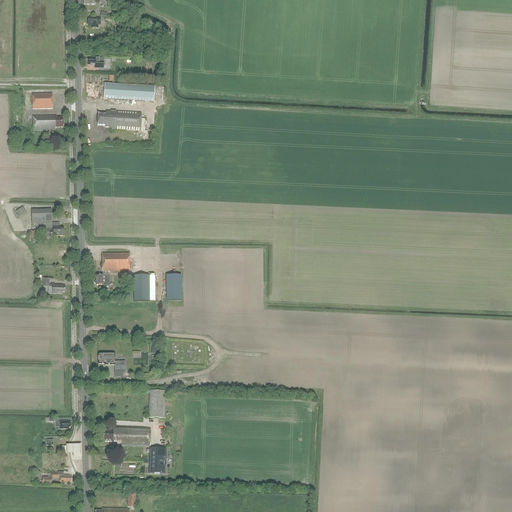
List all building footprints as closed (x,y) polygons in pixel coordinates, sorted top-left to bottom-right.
[(88,25),(91,25),(91,29),(98,29),(98,25),(100,25),(101,18),(88,18),(88,20),(87,20),(87,21),(88,21),(88,25)] [(105,59),(100,59),(96,59),(96,58),(88,58),(88,65),(96,65),(96,68),(105,68),(105,59)] [(153,102),(154,97),(154,86),(104,83),(103,97),(105,99),(153,102)] [(52,94),(32,94),(33,110),(53,109),(52,94)] [(98,114),(98,125),(105,126),(105,127),(109,128),(109,129),(140,131),(140,130),(145,131),(145,119),(140,119),(141,114),(106,112),(106,115),(98,114)] [(56,116),(33,116),(33,131),(56,130),(56,128),(63,128),(63,118),(56,118),(56,116)] [(23,206),(16,211),(19,217),(27,213),(23,206)] [(32,229),(45,228),(46,233),(53,233),(53,236),(63,236),(63,229),(59,229),(59,224),(52,224),(51,210),(31,211),(32,229)] [(37,231),(29,231),(29,241),(37,241),(37,231)] [(102,272),(114,272),(129,272),(129,254),(102,254),(102,272)] [(109,276),(103,276),(96,276),(96,286),(103,285),(103,291),(110,291),(109,276)] [(150,301),(149,276),(134,276),(134,301),(150,301)] [(166,276),(166,301),(182,301),(182,276),(179,276),(166,276)] [(48,288),(52,288),(52,294),(63,294),(63,292),(65,292),(65,288),(63,287),(63,286),(52,285),(52,286),(48,285),(48,279),(42,279),(42,288),(48,288)] [(106,365),(114,364),(114,373),(125,373),(125,361),(115,362),(115,353),(99,353),(99,363),(106,363),(106,365)] [(150,391),(149,418),(164,419),(165,392),(150,391)] [(105,431),(104,442),(112,442),(112,444),(117,444),(117,445),(149,446),(150,429),(112,428),(112,431),(105,431)] [(76,445),(67,445),(68,454),(74,454),(74,458),(76,458),(83,458),(83,444),(76,445)] [(150,448),(149,473),(165,474),(166,449),(150,448)] [(60,475),(60,483),(70,484),(70,482),(72,482),(72,477),(70,477),(70,476),(60,475)] [(129,492),(127,507),(136,508),(137,493),(129,492)]
